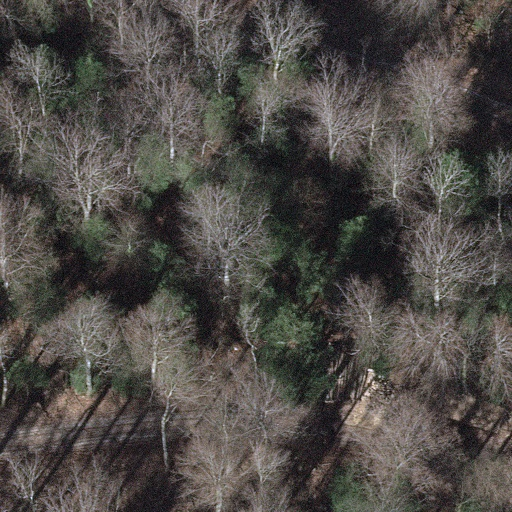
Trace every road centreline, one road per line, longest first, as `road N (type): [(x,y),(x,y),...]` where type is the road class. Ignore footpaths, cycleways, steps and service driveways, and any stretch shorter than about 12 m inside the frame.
road 1 (track): [(511,464),(300,419),(221,415),(0,441)]
road 2 (track): [(511,112),(286,31),(160,0)]
